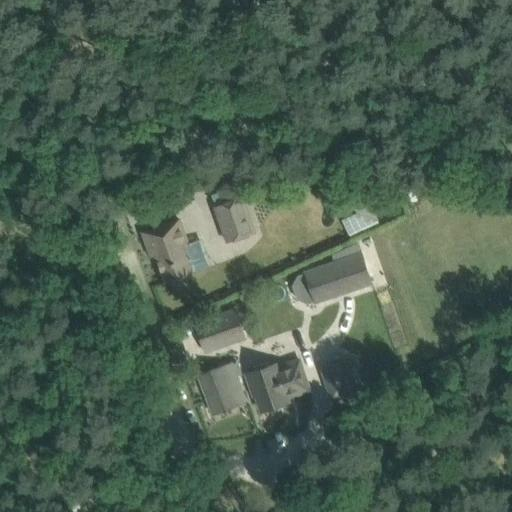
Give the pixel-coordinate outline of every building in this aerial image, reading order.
[(216,207),(228,242),(255,233),(242,198),(216,207)] [(357,212),(342,219),(348,232),(349,234),(379,220),(378,218),(369,199),(354,206),(357,212)] [(189,279),(188,275),(193,273),(183,246),(188,244),(179,220),(143,233),(150,252),(155,250),(166,283),(171,281),(173,285),(175,288),(179,290),(184,289),(187,287),(189,283),(189,279)] [(373,284),(363,254),(306,272),(306,273),(299,275),(293,286),(297,300),(308,305),(316,302),(316,303),(373,284)] [(236,310),(215,317),(196,323),(205,352),(246,339),(236,310)] [(341,356),(343,362),(327,367),(328,367),(322,369),(332,400),(338,398),(338,399),(357,393),(356,390),(363,388),(353,358),(347,360),(346,355),(341,356)] [(247,374),(248,377),(254,396),(256,395),(262,412),(267,410),(271,412),(281,408),(283,404),(288,403),(287,398),(310,390),(300,361),(279,367),(278,363),(247,374)] [(236,362),(219,368),(200,375),(214,414),(247,402),(237,376),(241,375),(236,362)]
